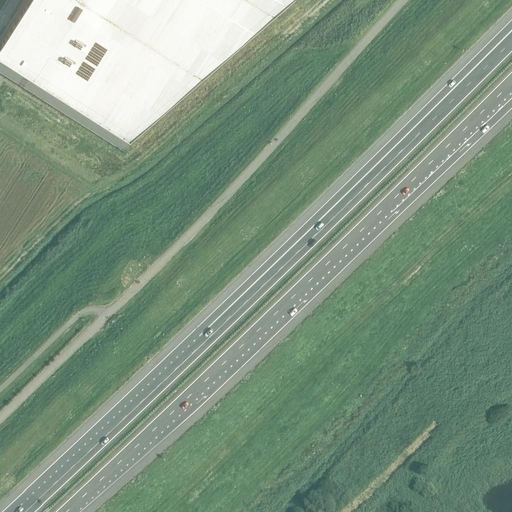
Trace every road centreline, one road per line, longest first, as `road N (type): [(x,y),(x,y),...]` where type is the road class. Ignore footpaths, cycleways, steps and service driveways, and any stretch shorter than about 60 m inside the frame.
road 1 (motorway): [(511,40),(23,511)]
road 2 (motorway): [(66,511),(511,82)]
road 3 (unclassified): [(406,0),(203,223),(0,418)]
